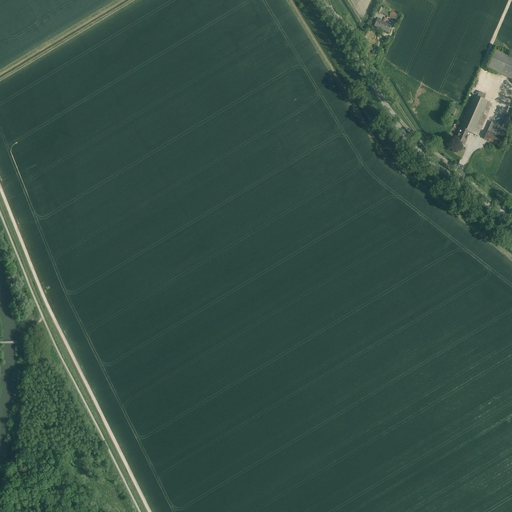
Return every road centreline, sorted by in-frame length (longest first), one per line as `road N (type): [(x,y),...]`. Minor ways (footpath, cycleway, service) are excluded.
road 1 (track): [(0,189),(47,307),(149,511)]
road 2 (unclassified): [(511,224),(413,146),(321,0)]
